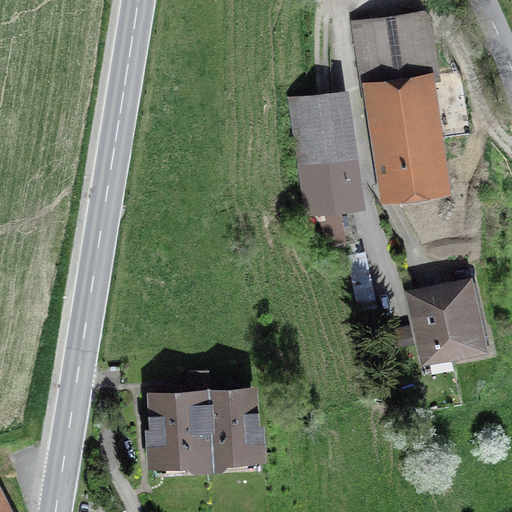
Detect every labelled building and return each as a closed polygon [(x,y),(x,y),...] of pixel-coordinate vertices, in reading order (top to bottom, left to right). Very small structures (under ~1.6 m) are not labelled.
[(446,183),(438,127),(428,128),(421,80),(434,78),(424,13),(357,23),(367,87),(363,87),(365,104),(379,102),(392,191),(446,183)] [(339,154),(341,154),(333,92),(293,98),(302,159),(318,157),(339,154)] [(348,202),(347,202),(339,154),(318,157),(327,206),(317,209),(326,248),(357,241),(348,202)] [(410,293),(425,359),(482,347),(468,281),(410,293)] [(386,330),(390,346),(413,341),(409,325),(386,330)] [(260,454),(258,427),(253,428),(251,389),(209,392),(207,369),(189,370),(190,393),(154,395),(156,430),(151,431),(153,460),(186,458),(193,464),(215,463),(222,456),(260,454)] [(0,511),(8,511),(0,496),(0,511)]
